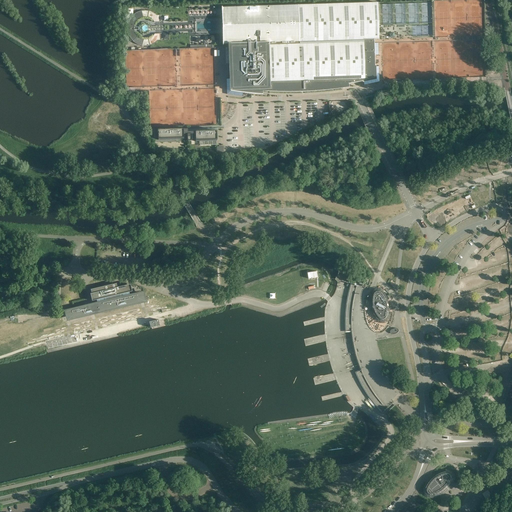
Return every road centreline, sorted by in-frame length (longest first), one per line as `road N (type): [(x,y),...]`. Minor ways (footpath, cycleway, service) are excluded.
road 1 (tertiary): [(72,482),(194,461),(236,511)]
road 2 (unclassified): [(424,402),(408,294),(431,238)]
road 3 (residential): [(431,238),(363,107)]
